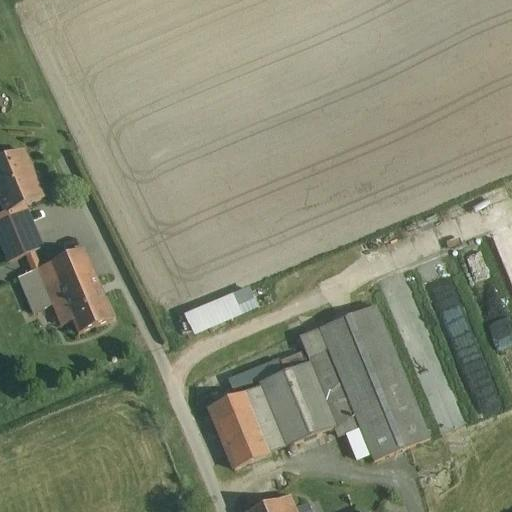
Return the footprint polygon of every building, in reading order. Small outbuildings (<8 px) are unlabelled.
[(43,202),(24,154),(0,163),(0,201),(5,215),(6,217),(26,209),(43,202)] [(44,251),(26,209),(6,217),(5,215),(0,217),(0,243),(10,266),(44,251)] [(113,323),(84,255),(19,282),(34,317),(54,309),(62,329),(73,325),(79,337),(113,323)] [(193,337),(259,308),(249,286),(183,314),(193,337)] [(419,446),(363,313),(289,344),(298,366),(196,409),(224,475),(344,425),(363,470),(419,446)] [(294,511),(290,501),(263,511),(294,511)]
